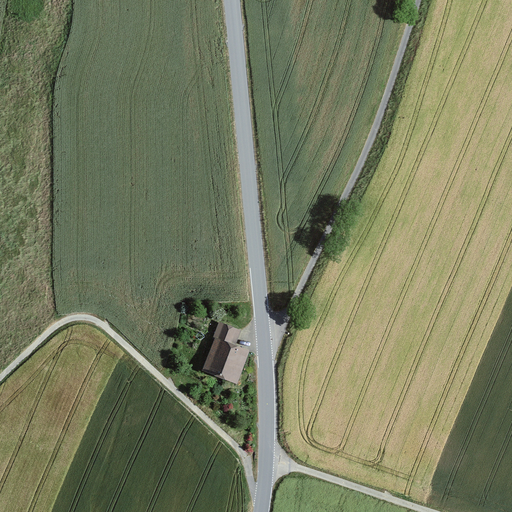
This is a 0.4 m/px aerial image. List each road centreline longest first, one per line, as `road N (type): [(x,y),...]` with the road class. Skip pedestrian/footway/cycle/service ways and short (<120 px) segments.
road 1 (tertiary): [(233,0),(267,371),(262,511)]
road 2 (track): [(421,0),(366,158),(267,371)]
road 3 (track): [(263,500),(248,454),(101,322),(67,320),(0,379)]
